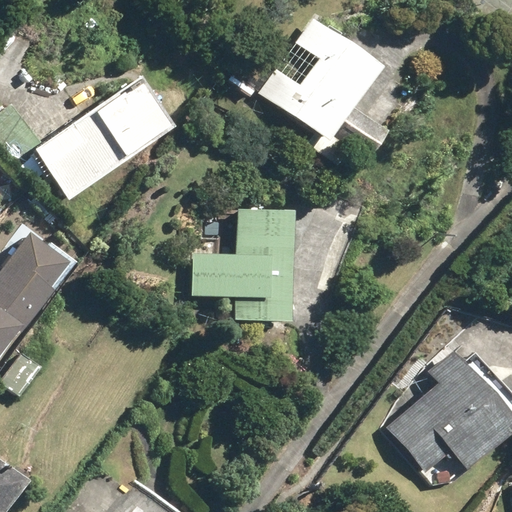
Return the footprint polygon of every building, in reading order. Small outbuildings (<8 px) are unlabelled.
[(313,132),(304,144),(334,166),(347,147),(333,136),(382,67),(311,16),(256,92),(313,132)] [(175,130),(139,76),(41,142),(5,107),(0,111),(0,161),(13,175),(32,156),(64,204),(175,130)] [(286,327),(292,212),(237,209),(234,256),(191,253),(189,297),(264,301),(264,309),(234,307),(233,321),(276,323),(275,326),(286,327)] [(20,335),(73,264),(22,225),(2,252),(8,256),(0,267),(0,356),(17,333),(20,335)] [(38,370),(16,354),(0,377),(0,384),(19,398),(38,370)] [(414,472),(430,488),(452,485),(465,473),(468,475),(511,433),(511,419),(449,354),(428,374),(434,380),(384,429),(420,466),(414,472)] [(0,511),(5,511),(28,482),(0,461),(0,511)]
